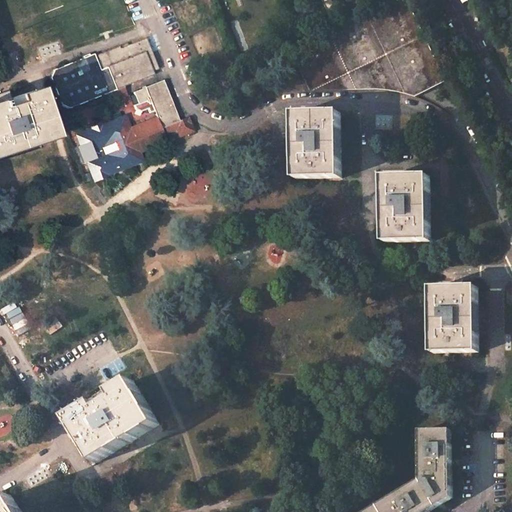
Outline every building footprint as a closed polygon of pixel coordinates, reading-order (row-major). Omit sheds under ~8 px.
[(294,59),(309,91),(328,90),(349,89),(372,89),(372,88),(390,80),(392,85),(388,87),(389,89),(388,90),(407,94),(415,97),(446,82),(407,0),(398,0),(328,33),(294,59)] [(122,86),(152,75),(151,71),(156,69),(144,38),(119,48),(118,46),(78,62),(78,63),(71,65),(71,64),(63,67),(63,69),(56,71),(56,70),(54,71),(50,78),(51,81),(53,80),(56,87),(54,88),(57,95),(59,95),(61,101),(59,102),(60,105),(68,108),(71,107),(70,105),(77,102),(78,104),(86,101),(85,99),(92,97),(93,98),(98,96),(97,95),(101,93),(101,95),(108,92),(112,101),(125,95),(122,86)] [(372,88),(372,89),(379,89),(388,90),(389,89),(388,87),(392,85),(390,80),(372,88)] [(155,118),(159,129),(174,123),(164,100),(168,98),(162,81),(132,92),(136,102),(132,104),(133,108),(139,111),(146,109),(147,113),(152,111),(155,118)] [(0,151),(11,148),(12,152),(25,147),(24,144),(30,142),(37,139),(38,143),(48,140),(32,91),(9,98),(11,105),(0,108),(0,151)] [(9,98),(0,101),(0,108),(11,105),(9,98)] [(178,121),(168,98),(164,100),(174,123),(178,121)] [(339,131),(340,113),(294,113),(294,132),(298,132),(298,146),(294,146),(294,147),(299,147),(299,161),(295,161),(295,179),(340,178),(340,160),(336,160),(336,146),(340,146),(340,145),(336,145),(336,131),(339,131)] [(92,180),(140,160),(137,152),(164,142),(161,133),(175,128),(178,136),(190,130),(188,125),(181,127),(179,121),(174,123),(159,129),(155,118),(128,129),(123,117),(75,136),(78,146),(77,150),(81,160),(85,161),(92,180)] [(181,127),(188,125),(185,118),(179,121),(181,127)] [(430,177),(384,178),(384,196),(388,196),(388,209),(385,209),(385,210),(389,210),(389,224),(385,224),(385,243),(431,242),(431,224),(427,224),(426,210),(431,210),(431,208),(426,208),(426,196),(430,195),(430,177)] [(477,306),(477,288),(432,288),(432,307),(436,306),(436,320),(432,320),(432,321),(436,321),(437,335),(432,335),(433,353),(479,352),(478,335),(475,335),(474,321),(478,321),(478,320),(474,319),(474,311),(474,306),(477,306)] [(144,396),(134,380),(113,393),(117,399),(119,402),(111,407),(110,404),(101,409),(97,403),(91,406),(93,409),(81,417),(79,413),(70,419),(80,435),(83,433),(91,446),(87,448),(97,464),(118,451),(116,448),(127,441),(129,444),(140,438),(139,435),(151,427),(152,430),(161,425),(152,409),(148,411),(141,399),(144,396)] [(152,409),(144,396),(141,399),(148,411),(152,409)] [(91,406),(79,413),(81,417),(93,409),(91,406)] [(140,438),(152,430),(151,427),(139,435),(140,438)] [(421,431),(421,441),(452,440),(452,431),(421,431)] [(83,433),(80,435),(87,448),(91,446),(83,433)] [(422,481),(386,503),(391,511),(430,511),(453,498),(452,440),(421,441),(422,481)] [(118,451),(129,444),(127,441),(116,448),(118,451)] [(19,511),(22,511),(12,495),(0,502),(0,511),(19,511)] [(391,511),(386,503),(371,511),(391,511)]
